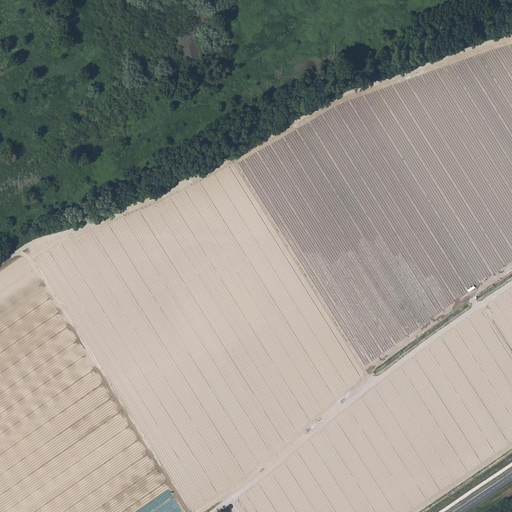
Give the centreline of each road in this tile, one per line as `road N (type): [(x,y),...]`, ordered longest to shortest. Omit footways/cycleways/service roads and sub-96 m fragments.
road 1 (track): [(0,261),(144,199),(343,93),(511,33)]
road 2 (track): [(206,511),(418,345),(511,282)]
